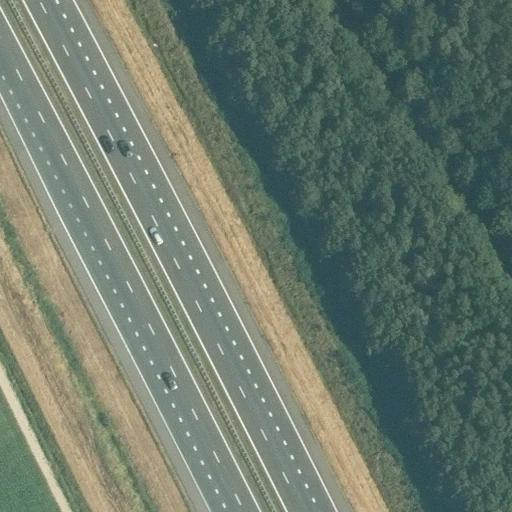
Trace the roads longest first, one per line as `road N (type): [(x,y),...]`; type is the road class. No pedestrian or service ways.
road 1 (motorway): [(300,511),(37,0)]
road 2 (motorway): [(0,43),(240,511)]
road 3 (track): [(338,0),(511,266)]
